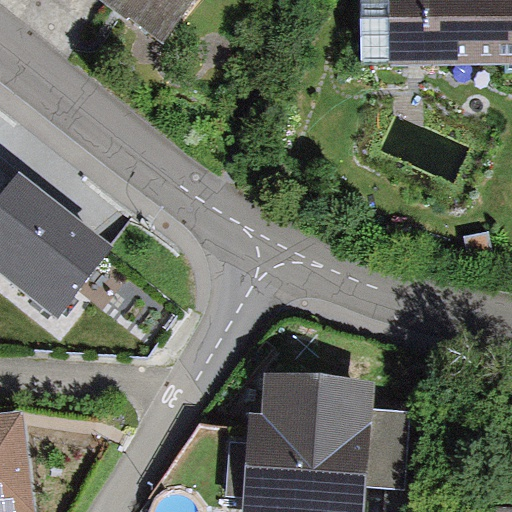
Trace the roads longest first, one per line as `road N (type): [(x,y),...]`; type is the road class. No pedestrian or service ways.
road 1 (unclassified): [(0,41),(276,253)]
road 2 (unclassified): [(276,253),(407,303),(511,325)]
road 3 (residential): [(189,391),(0,388)]
road 4 (residential): [(276,253),(189,391)]
road 5 (residential): [(189,391),(111,511)]
